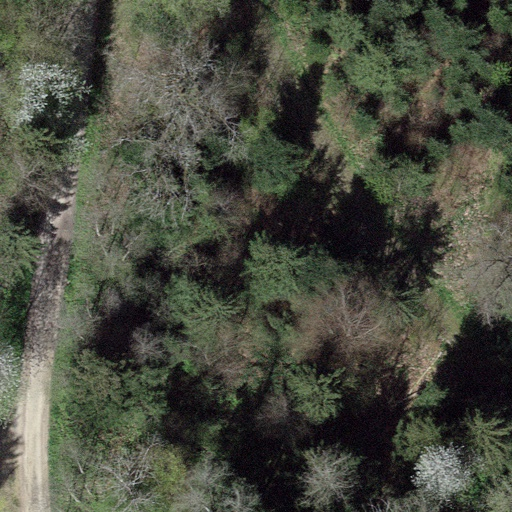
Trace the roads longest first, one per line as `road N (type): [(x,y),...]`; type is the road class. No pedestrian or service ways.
road 1 (track): [(87,0),(34,458),(39,511)]
road 2 (track): [(242,0),(367,211),(511,412)]
